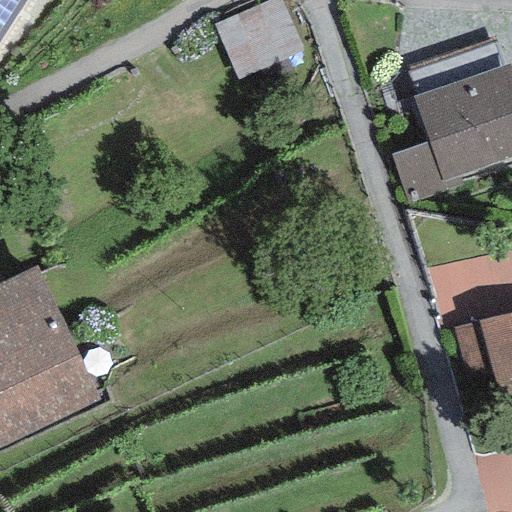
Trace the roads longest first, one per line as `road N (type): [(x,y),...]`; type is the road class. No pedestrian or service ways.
road 1 (unclassified): [(450,511),(463,476),(316,0)]
road 2 (unclassified): [(219,0),(0,118)]
